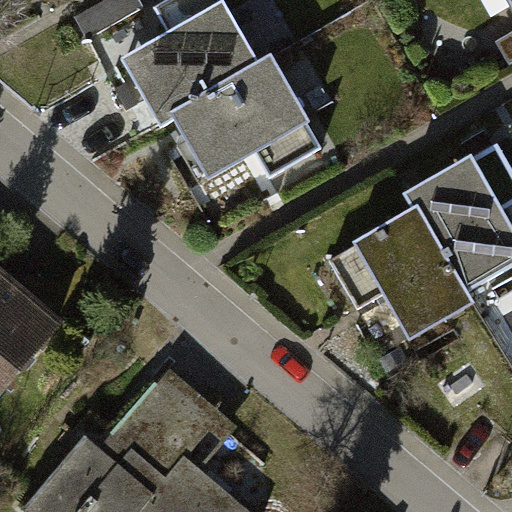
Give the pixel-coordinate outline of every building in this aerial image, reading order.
[(139,0),(106,0),(75,18),(88,40),(144,7),(139,0)] [(169,32),(123,58),(158,119),(171,111),(258,61),(222,0),(169,0),(155,8),(169,32)] [(258,61),(171,111),(215,184),(262,157),(279,186),(333,155),(281,66),(258,61)] [(425,219),(474,306),(511,284),(511,230),(508,224),(511,222),(511,162),(507,154),(417,205),(425,219)] [(394,307),(421,354),(482,319),(474,306),(425,219),(340,266),(370,321),(394,307)] [(0,426),(1,427),(68,348),(0,289),(0,426)] [(94,458),(45,511),(237,511),(206,484),(227,461),(162,403),(104,467),(94,458)]
